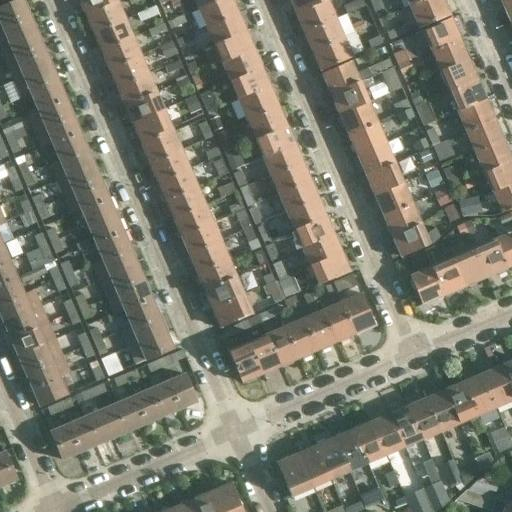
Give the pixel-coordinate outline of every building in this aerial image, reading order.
[(0,27),(28,16),(21,0),(17,0),(0,7),(0,27)] [(84,14),(115,1),(115,0),(77,0),(79,3),(78,5),(81,12),(83,13),(84,14)] [(180,0),(170,0),(168,1),(172,10),(183,5),(180,0)] [(193,0),(198,9),(219,0),(193,0)] [(219,0),(198,9),(205,27),(237,14),(236,12),(237,10),(235,3),(232,3),(230,0),(219,0)] [(327,1),(326,0),(287,0),(290,7),(293,7),(296,14),(327,1)] [(360,0),(357,0),(342,6),(345,15),(364,7),(360,0)] [(367,0),(373,13),(383,9),(378,0),(367,0)] [(423,0),(409,6),(418,28),(448,15),(444,5),(445,2),(444,0),(423,0)] [(123,19),(115,1),(84,14),(87,21),(86,23),(89,30),(91,30),(92,32),(123,19)] [(335,19),(327,1),(296,14),(297,16),(295,18),(298,25),(301,25),(304,32),(335,19)] [(511,2),(503,6),(506,13),(505,14),(509,22),(510,23),(511,25),(511,24),(511,2)] [(154,7),(136,15),(139,23),(158,16),(154,7)] [(205,27),(213,46),(245,32),(244,30),(245,27),(242,21),(240,21),(237,14),(205,27)] [(0,47),(35,32),(28,16),(0,27),(0,47)] [(170,31),(185,24),(182,16),(166,24),(170,31)] [(131,37),(123,19),(92,32),(95,39),(94,41),(97,49),(99,49),(100,51),(131,37)] [(343,38),(335,19),(304,32),(305,34),(303,36),(306,44),(309,44),(312,51),(343,38)] [(430,51),(459,40),(456,33),(457,30),(454,22),(451,21),(450,19),(421,31),(430,51)] [(360,20),(350,24),(354,33),(364,28),(360,20)] [(162,25),(147,31),(150,39),(165,33),(162,25)] [(403,26),(385,34),(388,41),(406,34),(403,26)] [(42,49),(35,32),(0,47),(0,56),(4,66),(42,49)] [(213,46),(221,63),(252,50),(251,48),(253,46),(250,39),(247,39),(245,32),(213,46)] [(190,35),(175,41),(178,49),(193,42),(190,35)] [(139,55),(131,37),(100,51),(102,57),(101,58),(105,67),(107,67),(108,69),(139,55)] [(378,37),(367,42),(370,50),(382,45),(378,37)] [(343,38),(312,51),(313,54),(311,55),(314,63),(317,63),(320,70),(351,56),(343,38)] [(430,51),(439,72),(468,60),(467,58),(468,56),(465,48),(462,48),(459,40),(430,51)] [(158,47),(164,61),(177,55),(171,42),(158,47)] [(50,65),(42,49),(4,66),(11,82),(50,65)] [(221,63),(229,81),(260,68),(259,66),(261,64),(258,57),(255,56),(252,50),(221,63)] [(404,51),(392,56),(396,67),(415,59),(404,51)] [(147,73),(139,55),(108,69),(110,75),(109,77),(112,84),(114,85),(116,87),(147,73)] [(400,76),(423,67),(419,58),(415,59),(396,67),(400,76)] [(331,94),(359,82),(378,74),(392,68),(389,60),(355,75),(349,61),(321,73),(323,76),(321,78),(325,87),(328,87),(331,94)] [(439,72),(448,92),(477,81),(473,72),(475,70),(471,62),(468,62),(468,60),(439,72)] [(178,61),(163,67),(166,75),(181,69),(178,61)] [(194,62),(186,65),(191,78),(199,74),(194,62)] [(57,82),(50,65),(11,82),(19,99),(29,94),(57,82)] [(229,81),(237,100),(268,86),(267,84),(268,82),(266,75),(263,75),(260,68),(229,81)] [(392,69),(379,75),(388,95),(401,89),(392,69)] [(155,92),(147,73),(116,87),(118,93),(117,95),(121,104),(123,104),(123,105),(155,92)] [(191,78),(190,78),(196,91),(206,87),(201,74),(199,74),(191,78)] [(181,96),(191,91),(186,79),(178,82),(178,83),(175,84),(181,96)] [(448,92),(457,113),(485,101),(484,99),(486,96),(482,88),(479,87),(477,81),(448,92)] [(29,94),(37,111),(64,99),(57,82),(29,94)] [(368,103),(359,82),(331,94),(334,101),(332,104),(336,113),(339,113),(339,115),(368,103)] [(268,86),(237,100),(245,118),(276,105),(275,102),(276,100),(273,93),(271,93),(268,86)] [(215,88),(203,94),(207,102),(219,97),(215,88)] [(163,110),(155,92),(123,105),(126,112),(125,113),(128,121),(130,122),(131,123),(163,110)] [(416,92),(408,95),(413,108),(421,105),(416,92)] [(194,97),(184,101),(190,115),(200,111),(194,97)] [(64,99),(37,111),(26,116),(33,132),(71,115),(64,99)] [(406,100),(391,106),(396,116),(410,110),(406,100)] [(457,113),(465,133),(494,121),(491,113),(492,111),(489,103),(486,102),(485,101),(457,113)] [(376,123),(368,103),(339,115),(340,116),(338,119),(342,127),(345,128),(348,135),(376,123)] [(419,120),(426,117),(421,105),(413,108),(419,120)] [(254,140),(286,127),(283,120),(284,118),(281,111),(279,111),(278,108),(246,122),(254,140)] [(163,110),(131,123),(134,130),(133,131),(136,139),(138,139),(139,142),(171,128),(163,110)] [(399,125),(414,119),(410,110),(396,116),(399,125)] [(78,132),(71,115),(33,132),(40,149),(51,144),(78,132)] [(217,118),(209,122),(214,132),(222,129),(217,118)] [(17,120),(0,126),(0,128),(7,145),(14,142),(25,137),(17,120)] [(465,133),(474,153),(503,141),(502,138),(503,136),(499,128),(497,128),(494,121),(465,133)] [(204,122),(197,125),(203,141),(211,137),(204,122)] [(385,144),(376,123),(348,135),(351,142),(350,146),(353,153),(356,154),(357,155),(385,144)] [(254,140),(262,158),(293,144),(290,137),(291,135),(289,129),(287,129),(286,127),(254,140)] [(439,144),(433,129),(425,132),(431,147),(439,144)] [(51,144),(58,160),(85,148),(78,132),(51,144)] [(149,164),(180,150),(172,132),(141,146),(142,148),(141,150),(144,157),(146,157),(149,164)] [(423,138),(409,145),(414,155),(428,148),(423,138)] [(438,163),(453,157),(446,141),(439,144),(431,147),(438,163)] [(474,153),(483,173),(511,161),(508,154),(510,152),(506,143),(504,143),(503,141),(474,153)] [(14,142),(7,145),(12,155),(19,152),(14,142)] [(269,175),(301,162),(298,156),(300,154),(296,147),(294,146),(293,144),(262,158),(269,175)] [(394,164),(385,144),(357,155),(358,157),(356,160),(360,168),(363,169),(366,176),(394,164)] [(85,148),(58,160),(48,165),(55,182),(93,165),(85,148)] [(215,148),(203,153),(207,161),(219,156),(215,148)] [(189,169),(180,150),(149,164),(149,166),(148,167),(152,175),(154,175),(157,183),(189,169)] [(429,150),(415,156),(420,167),(434,161),(429,150)] [(224,158),(230,172),(238,168),(231,154),(224,158)] [(218,177),(227,173),(220,160),(212,163),(218,177)] [(483,173),(492,193),(511,184),(511,162),(511,161),(483,173)] [(24,162),(15,166),(20,177),(28,173),(24,162)] [(269,175),(277,194),(309,181),(306,174),(307,172),(304,165),(302,165),(301,162),(269,175)] [(402,184),(394,164),(366,176),(369,182),(367,186),(371,194),(374,194),(374,195),(402,184)] [(100,182),(93,165),(55,182),(62,199),(100,182)] [(456,165),(442,171),(449,187),(464,181),(456,165)] [(12,167),(4,171),(9,182),(17,179),(12,167)] [(158,185),(156,186),(159,193),(161,193),(165,201),(196,187),(189,169),(157,183),(158,185)] [(436,170),(424,175),(431,190),(443,184),(436,170)] [(240,172),(232,175),(238,190),(246,186),(240,172)] [(26,189),(34,186),(28,173),(20,177),(26,189)] [(14,194),(22,190),(17,179),(9,182),(14,194)] [(471,179),(463,182),(466,191),(475,187),(471,179)] [(277,194),(285,212),(317,198),(314,192),(315,191),(312,183),(310,183),(309,181),(277,194)] [(100,182),(62,199),(69,215),(79,210),(107,198),(100,182)] [(230,182),(215,189),(219,198),(234,191),(230,182)] [(411,204),(402,184),(374,195),(375,197),(373,200),(377,208),(380,209),(383,216),(411,204)] [(511,184),(492,193),(501,214),(511,209),(511,184)] [(246,208),(254,205),(246,186),(238,190),(246,208)] [(165,202),(164,203),(167,210),(169,211),(172,218),(204,204),(196,187),(165,201),(165,202)] [(445,190),(433,195),(438,208),(450,202),(445,190)] [(38,196),(30,199),(35,211),(43,207),(38,196)] [(476,197),(457,202),(461,217),(480,212),(476,197)] [(114,215),(107,198),(79,210),(87,227),(114,215)] [(293,230),(324,216),(322,210),(323,208),(320,201),(318,201),(317,198),(285,212),(293,230)] [(27,201),(18,204),(23,216),(32,212),(27,201)] [(212,223),(204,204),(172,218),(173,220),(172,221),(175,230),(177,230),(180,236),(212,223)] [(231,216),(235,214),(235,213),(243,210),(240,204),(228,209),(231,216)] [(420,224),(411,204),(383,216),(386,223),(385,226),(388,235),(392,235),(392,236),(420,224)] [(452,206),(442,211),(449,225),(458,220),(452,206)] [(40,223),(48,219),(43,207),(35,211),(40,223)] [(256,207),(247,211),(253,226),(262,222),(256,207)] [(235,213),(235,214),(242,231),(251,228),(243,210),(235,213)] [(28,227),(36,224),(32,212),(23,216),(28,227)] [(496,220),(500,228),(511,222),(508,214),(496,220)] [(122,232),(114,215),(87,227),(94,244),(122,232)] [(293,230),(301,249),(333,235),(330,229),(331,228),(328,219),(325,219),(324,216),(293,230)] [(470,222),(462,225),(466,236),(474,232),(470,222)] [(220,241),(212,223),(180,236),(181,238),(179,239),(183,248),(185,248),(188,255),(220,241)] [(420,224),(392,236),(393,238),(391,240),(394,247),(397,248),(401,257),(429,245),(420,224)] [(264,225),(256,229),(262,244),(271,240),(264,225)] [(466,236),(462,225),(455,228),(460,238),(466,236)] [(250,253),(260,249),(251,228),(242,231),(247,243),(246,244),(250,253)] [(52,229),(44,233),(49,244),(57,240),(52,229)] [(129,249),(122,232),(94,244),(101,261),(129,249)] [(511,232),(494,241),(507,269),(508,268),(510,270),(511,269),(511,232)] [(41,234),(33,238),(37,249),(45,245),(41,234)] [(301,249),(309,267),(341,254),(337,246),(339,245),(336,238),(334,237),(333,235),(301,249)] [(54,255),(63,252),(57,240),(49,244),(54,255)] [(74,245),(77,251),(88,246),(86,240),(74,245)] [(228,259),(220,241),(188,255),(188,256),(187,258),(191,266),(193,266),(196,273),(228,259)] [(494,241),(473,250),(485,278),(495,274),(497,276),(504,272),(505,270),(507,269),(494,241)] [(0,244),(0,264),(8,261),(1,244),(0,244)] [(263,248),(270,263),(278,259),(272,244),(263,248)] [(27,263),(31,271),(31,272),(53,262),(45,245),(37,249),(41,256),(30,261),(31,262),(27,263)] [(423,252),(430,268),(443,296),(452,292),(454,294),(462,290),(462,288),(464,287),(452,259),(440,264),(433,248),(423,252)] [(136,265),(129,249),(101,261),(90,265),(97,282),(136,265)] [(473,250),(452,259),(464,287),(466,287),(468,288),(475,285),(475,283),(485,278),(473,250)] [(261,251),(253,254),(259,268),(266,265),(261,251)] [(309,267),(317,286),(349,272),(345,264),(346,262),(343,256),(341,256),(341,254),(309,267)] [(416,254),(402,260),(406,268),(420,262),(416,254)] [(197,275),(195,276),(199,285),(201,285),(204,292),(236,278),(228,259),(196,273),(197,275)] [(0,264),(0,284),(16,278),(8,261),(0,264)] [(31,271),(18,277),(21,285),(46,275),(45,273),(47,272),(52,283),(60,279),(53,262),(31,272),(31,271)] [(67,262),(59,266),(63,277),(72,274),(67,262)] [(287,276),(281,262),(271,266),(277,280),(287,276)] [(143,281),(136,265),(97,282),(104,298),(143,281)] [(265,283),(272,280),(266,265),(259,268),(265,283)] [(443,296),(430,268),(409,277),(411,281),(409,283),(412,290),(415,291),(421,306),(424,304),(426,306),(432,303),(432,301),(443,296)] [(68,289),(77,285),(72,274),(63,277),(68,289)] [(357,286),(352,275),(332,284),(337,295),(357,286)] [(299,293),(292,277),(277,283),(284,299),(299,293)] [(0,284),(0,304),(23,295),(16,278),(0,284)] [(205,294),(203,295),(207,302),(208,302),(212,310),(244,296),(236,278),(204,292),(205,294)] [(57,294),(65,291),(60,279),(52,283),(57,294)] [(150,298),(143,281),(104,298),(111,315),(123,310),(150,298)] [(284,300),(284,299),(277,283),(269,287),(276,304),(284,300)] [(324,288),(329,298),(337,295),(332,284),(324,288)] [(0,304),(0,318),(2,323),(40,307),(33,290),(23,295),(0,304)] [(310,306),(318,303),(314,292),(305,296),(310,306)] [(340,303),(354,334),(356,333),(358,335),(366,331),(366,329),(374,325),(360,295),(340,303)] [(81,296),(73,299),(78,310),(86,307),(81,296)] [(220,328),(237,321),(252,314),(244,296),(212,310),(212,311),(211,312),(214,320),(216,320),(220,328)] [(157,315),(150,298),(123,310),(130,327),(157,315)] [(70,300),(61,304),(66,315),(74,311),(70,300)] [(287,304),(292,315),(300,312),(295,300),(287,304)] [(340,303),(322,311),(335,342),(338,341),(339,342),(347,339),(347,337),(354,334),(340,303)] [(2,323),(9,339),(47,323),(40,307),(2,323)] [(83,322),(91,318),(86,307),(78,310),(83,322)] [(279,315),(276,308),(258,316),(261,323),(279,315)] [(71,327),(79,324),(74,311),(66,315),(71,327)] [(322,311),(303,320),(316,350),(318,349),(320,351),(328,347),(328,345),(335,342),(322,311)] [(164,331),(157,315),(130,327),(118,331),(126,348),(164,331)] [(258,316),(239,324),(242,332),(261,323),(258,316)] [(303,320),(285,327),(298,358),(300,357),(302,358),(309,355),(309,353),(316,350),(303,320)] [(9,339),(16,356),(54,340),(47,323),(9,339)] [(219,333),(223,340),(242,332),(239,324),(219,333)] [(285,327),(266,335),(279,366),(281,365),(283,367),(290,364),(291,361),(298,358),(285,327)] [(95,329),(87,332),(92,343),(100,340),(95,329)] [(164,331),(126,348),(133,365),(172,348),(164,331)] [(84,334),(76,337),(80,348),(88,344),(84,334)] [(266,335),(247,344),(260,374),(263,373),(265,374),(272,371),(272,369),(279,366),(266,335)] [(16,356),(23,373),(61,356),(54,340),(16,356)] [(99,360),(107,356),(100,340),(92,343),(99,360)] [(86,361),(94,357),(88,344),(80,348),(86,361)] [(260,374),(247,344),(228,352),(241,382),(245,381),(247,382),(253,379),(253,377),(260,374)] [(31,389),(59,377),(68,373),(61,356),(23,373),(31,389)] [(107,378),(115,375),(107,356),(99,360),(107,378)] [(168,356),(157,361),(160,369),(172,365),(168,356)] [(145,366),(149,374),(160,369),(157,361),(145,366)] [(499,368),(497,369),(505,386),(508,387),(511,396),(511,362),(510,363),(508,362),(500,365),(499,368)] [(103,381),(98,368),(90,371),(95,384),(103,381)] [(496,409),(511,401),(511,396),(508,387),(505,386),(497,369),(491,372),(488,370),(481,373),(481,376),(478,377),(486,394),(490,394),(496,409)] [(135,370),(124,375),(127,384),(139,379),(135,370)] [(112,380),(116,389),(127,384),(124,375),(112,380)] [(166,382),(178,410),(195,403),(183,375),(166,382)] [(59,377),(31,389),(38,406),(66,394),(59,377)] [(477,417),(496,409),(490,394),(486,394),(478,377),(472,380),(470,378),(463,381),(462,384),(460,385),(467,402),(471,403),(477,417)] [(166,382),(150,389),(162,417),(178,410),(166,382)] [(105,393),(102,385),(91,389),(95,397),(105,393)] [(444,392),(442,393),(449,409),(453,410),(458,425),(468,420),(470,425),(479,421),(477,417),(471,403),(467,402),(460,385),(454,387),(452,386),(445,389),(444,392)] [(91,389),(79,395),(82,401),(83,403),(95,397),(91,389)] [(150,389),(133,397),(145,424),(162,417),(150,389)] [(426,399),(423,401),(431,418),(435,419),(440,432),(458,425),(453,410),(449,409),(442,393),(436,395),(433,394),(427,397),(426,399)] [(133,397),(116,404),(128,432),(145,424),(133,397)] [(69,399),(58,404),(57,404),(61,412),(72,407),(69,399)] [(422,440),(440,432),(435,419),(431,418),(423,401),(418,403),(415,402),(408,405),(407,408),(405,408),(412,426),(416,426),(422,440)] [(46,409),(49,417),(61,412),(57,404),(46,409)] [(116,404),(100,411),(112,438),(128,432),(116,404)] [(403,448),(422,440),(416,426),(412,426),(405,408),(398,411),(396,410),(390,412),(389,415),(387,416),(394,434),(397,434),(403,448)] [(100,411),(83,418),(95,446),(112,438),(100,411)] [(370,423),(368,424),(376,442),(379,442),(385,456),(403,448),(397,434),(394,434),(387,416),(381,419),(379,417),(371,420),(370,423)] [(79,453),(95,446),(83,418),(67,425),(79,453)] [(366,464),(385,456),(379,442),(376,442),(368,424),(362,427),(360,425),(353,428),(352,431),(350,432),(358,450),(360,450),(366,464)] [(79,453),(67,425),(49,433),(61,460),(79,453)] [(348,472),(366,464),(360,450),(358,450),(350,432),(344,435),(341,433),(335,436),(334,439),(332,440),(339,458),(342,458),(348,472)] [(493,443),(498,454),(511,447),(509,439),(508,439),(507,437),(493,443)] [(330,480),(348,472),(342,458),(339,458),(332,440),(326,443),(323,441),(316,444),(315,447),(313,448),(320,465),(324,466),(330,480)] [(311,488),(330,480),(324,466),(320,465),(313,448),(308,450),(305,449),(298,452),(298,455),(295,456),(302,473),(306,474),(311,488)] [(0,454),(0,486),(15,480),(3,453),(0,454)] [(480,472),(493,459),(491,453),(475,460),(480,472)] [(291,497),(311,488),(306,474),(302,473),(295,456),(289,458),(287,457),(280,459),(279,462),(276,464),(291,497)] [(439,465),(449,490),(462,485),(458,473),(452,460),(439,465)] [(458,473),(462,485),(463,488),(479,473),(476,466),(458,473)] [(398,485),(392,472),(383,476),(388,489),(398,485)] [(437,511),(448,502),(440,483),(422,491),(430,511),(437,511)] [(211,492),(219,511),(242,511),(230,484),(225,487),(223,485),(214,489),(214,491),(211,492)] [(496,491),(474,484),(465,492),(494,500),(496,491)] [(430,511),(422,491),(403,498),(409,511),(430,511)] [(197,498),(191,501),(195,511),(219,511),(211,492),(209,493),(207,492),(197,496),(197,498)] [(455,501),(489,511),(491,511),(494,500),(465,492),(455,501)] [(380,504),(377,496),(362,502),(366,510),(380,504)] [(175,508),(173,509),(174,511),(195,511),(191,501),(186,503),(184,501),(175,505),(175,508)] [(360,501),(343,509),(342,509),(343,511),(360,511),(366,510),(362,502),(361,502),(360,501)]
